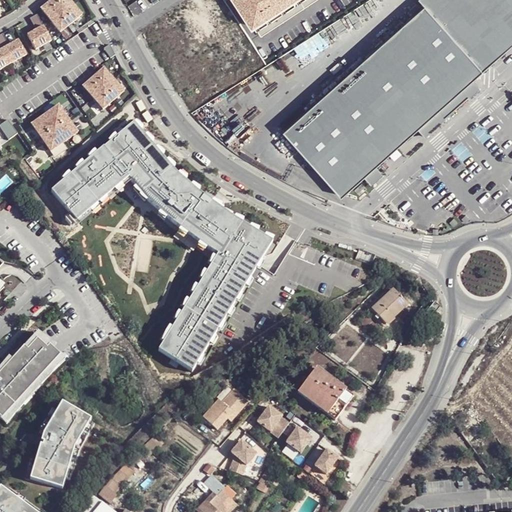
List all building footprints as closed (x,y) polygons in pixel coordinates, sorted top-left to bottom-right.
[(68,0),(52,0),(40,10),(60,33),(81,16),(68,0)] [(235,0),(252,25),(263,17),(273,11),(289,0),(235,0)] [(289,0),(273,11),(280,21),(311,0),(289,0)] [(511,0),(420,0),(424,4),(482,69),(511,41),(511,0)] [(340,195),(482,69),(424,4),(282,130),(340,195)] [(280,21),(273,11),(263,17),(270,28),(280,21)] [(51,42),(36,15),(29,19),(36,31),(27,36),(35,51),(51,42)] [(270,28),(263,17),(252,25),(259,35),(270,28)] [(2,35),(0,35),(0,46),(10,65),(26,56),(18,41),(8,46),(2,35)] [(114,56),(109,45),(103,49),(110,59),(114,56)] [(0,70),(10,65),(0,46),(0,70)] [(103,69),(82,87),(102,110),(123,92),(103,69)] [(140,102),(136,104),(140,112),(145,109),(140,102)] [(29,124),(49,153),(77,132),(55,106),(29,124)] [(147,112),(143,115),(147,123),(152,120),(147,112)] [(17,134),(7,120),(0,125),(0,129),(8,140),(17,134)] [(191,373),(271,243),(225,216),(191,189),(165,162),(133,124),(52,191),(76,221),(126,179),(151,206),(182,230),(215,256),(158,351),(191,373)] [(346,278),(363,272),(357,258),(341,264),(346,278)] [(308,280),(299,281),(302,294),(310,293),(308,280)] [(379,320),(402,304),(394,293),(371,309),(379,320)] [(0,415),(4,420),(62,356),(51,346),(49,349),(39,340),(30,350),(26,347),(0,375),(0,415)] [(335,421),(353,397),(316,369),(297,392),(335,421)] [(219,399),(203,416),(217,429),(228,417),(233,412),(236,415),(248,402),(234,389),(222,402),(219,399)] [(64,403),(46,434),(44,442),(46,442),(45,446),(43,445),(32,480),(65,489),(77,448),(80,443),(77,441),(80,435),(84,438),(94,420),(64,403)] [(282,416),(269,406),(261,417),(274,426),(281,417),(282,416)] [(233,412),(228,417),(231,421),(236,415),(233,412)] [(281,417),(274,426),(282,432),(289,422),(281,417)] [(472,426),(461,434),(467,442),(478,434),(472,426)] [(298,428),(287,442),(301,453),(312,439),(298,428)] [(241,440),(231,452),(246,465),(256,453),(241,440)] [(327,450),(315,466),(326,475),(339,459),(327,450)] [(246,465),(235,455),(230,470),(243,475),(246,465)] [(100,495),(111,502),(117,495),(115,493),(120,487),(119,486),(126,477),(118,472),(113,478),(111,480),(106,489),(104,488),(100,495)] [(302,485),(308,477),(300,472),(295,480),(302,485)] [(275,488),(280,481),(271,474),(266,482),(275,488)] [(36,511),(3,487),(0,491),(0,511),(36,511)] [(95,511),(127,511),(125,511),(124,511),(114,511),(103,503),(95,511)]
